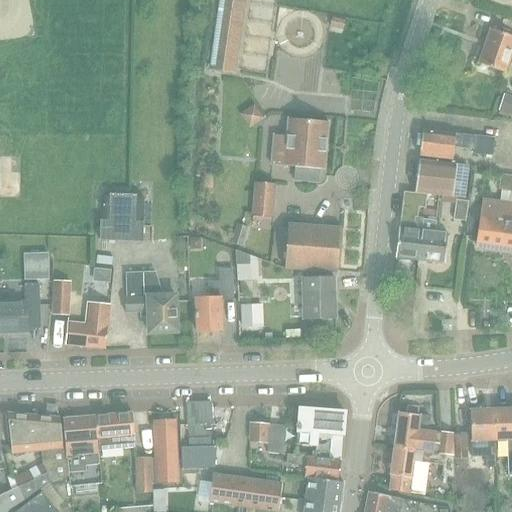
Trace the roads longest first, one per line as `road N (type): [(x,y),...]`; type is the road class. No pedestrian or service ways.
road 1 (residential): [(369,370),(396,115),(427,0)]
road 2 (tertiary): [(0,382),(369,370)]
road 3 (tertiary): [(511,358),(369,370)]
road 4 (residential): [(349,511),(369,370)]
